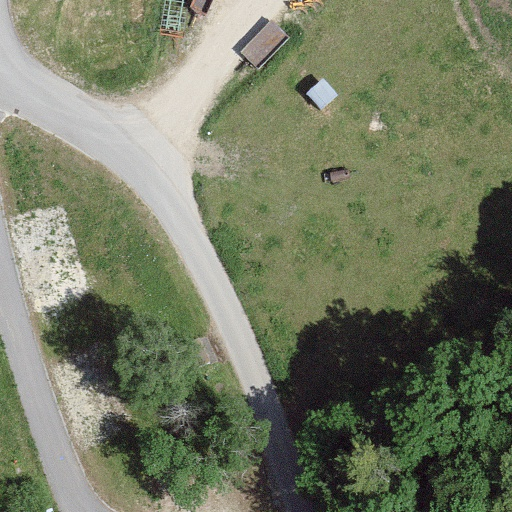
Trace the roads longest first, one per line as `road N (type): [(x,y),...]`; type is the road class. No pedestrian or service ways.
road 1 (unclassified): [(301,511),(247,344),(188,229),(142,166),(86,119),(0,90)]
road 2 (residential): [(83,511),(0,260)]
